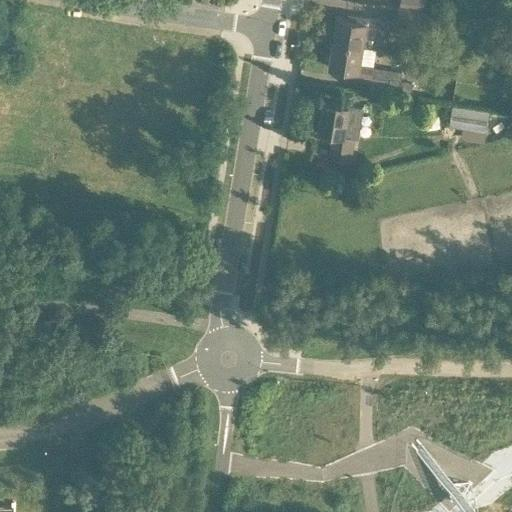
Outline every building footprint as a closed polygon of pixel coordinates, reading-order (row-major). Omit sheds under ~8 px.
[(400,0),(399,7),(423,11),(425,0),(400,0)] [(423,11),(422,21),(427,31),(436,32),(439,13),(423,11)] [(332,42),(362,47),(381,50),(384,35),(380,29),(378,29),(379,21),(348,16),(348,20),(336,18),(332,42)] [(362,47),(332,42),(328,67),(344,70),(343,74),(375,79),(375,78),(390,81),(388,93),(411,96),(413,83),(400,81),(402,73),(358,66),(362,47)] [(322,103),(317,132),(333,135),(328,159),(348,162),(350,151),(341,149),(343,137),(352,139),(354,139),(359,109),(322,103)] [(486,132),(490,112),(452,106),(449,126),(486,132)]
